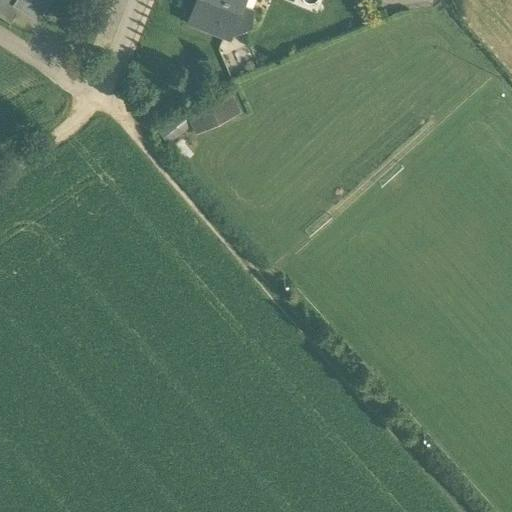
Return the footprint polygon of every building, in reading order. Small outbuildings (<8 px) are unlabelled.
[(0,0),(0,16),(10,23),(19,9),(37,20),(49,0),(0,0)] [(245,0),(198,0),(189,23),(226,37),(239,6),(242,7),(245,0)] [(230,93),(187,114),(191,123),(195,132),(239,112),(230,93)] [(185,111),(172,121),(173,121),(181,131),(191,123),(187,114),(185,111)] [(181,131),(173,121),(172,121),(159,132),(167,143),(181,132),(181,131)] [(179,143),(169,150),(180,163),(190,155),(179,143)]
